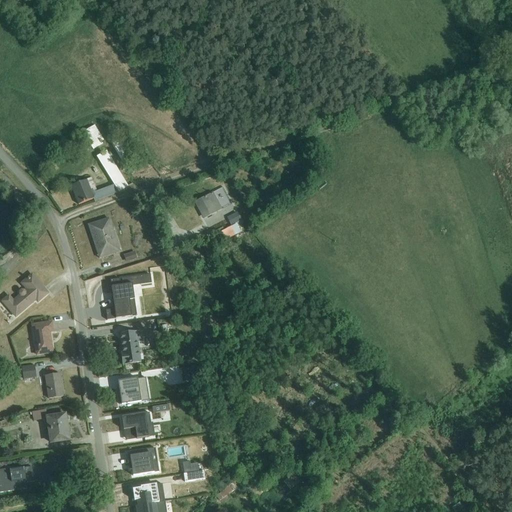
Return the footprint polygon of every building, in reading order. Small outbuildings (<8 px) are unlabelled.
[(318,125),(325,123),(322,111),(315,113),(318,125)] [(94,151),(105,143),(94,126),(82,134),(94,151)] [(137,161),(123,138),(111,145),(125,168),(137,161)] [(119,193),(128,187),(107,152),(97,158),(114,186),(97,192),(92,179),(71,187),(78,206),(94,200),(94,201),(95,203),(119,194),(119,193)] [(223,189),(213,194),(221,210),(231,204),(223,189)] [(215,215),(222,211),(221,210),(213,194),(206,197),(194,204),(203,221),(215,215)] [(237,214),(227,219),(232,228),(221,233),(226,242),(242,234),(237,224),(242,222),(237,214)] [(103,258),(121,253),(110,220),(89,227),(98,254),(97,254),(98,255),(102,253),(103,258)] [(135,253),(124,256),(126,264),(138,260),(135,253)] [(9,295),(1,302),(16,319),(36,302),(37,304),(48,294),(41,287),(40,285),(39,284),(38,284),(32,276),(22,286),(25,291),(22,291),(19,293),(19,296),(14,301),(9,295)] [(115,311),(106,312),(107,322),(137,318),(133,287),(151,284),(150,276),(122,280),(123,287),(115,288),(111,288),(115,311)] [(123,287),(122,280),(110,282),(111,288),(115,288),(123,287)] [(52,324),(31,327),(36,356),(53,354),(51,345),(50,345),(50,342),(51,341),(50,333),(53,333),(52,324)] [(141,364),(139,347),(140,347),(139,344),(143,344),(141,333),(120,336),(123,355),(122,355),(123,366),(141,364)] [(24,380),(37,378),(35,366),(22,368),(24,380)] [(59,375),(45,377),(48,400),(63,398),(59,375)] [(148,377),(121,379),(123,403),(150,401),(148,377)] [(46,411),(33,413),(34,421),(46,420),(46,418),(47,418),(46,411)] [(137,440),(155,437),(152,413),(123,416),(124,430),(136,428),(137,440)] [(47,418),(46,418),(46,420),(50,444),(69,441),(65,416),(47,418)] [(135,476),(159,473),(156,452),(132,456),(135,476)] [(0,493),(27,490),(27,483),(34,482),(32,468),(24,469),(10,471),(9,470),(0,470),(0,493)] [(297,472),(284,482),(290,490),(303,480),(297,472)] [(229,487),(216,497),(220,502),(233,492),(229,487)] [(138,511),(168,511),(167,502),(138,506),(138,511)]
